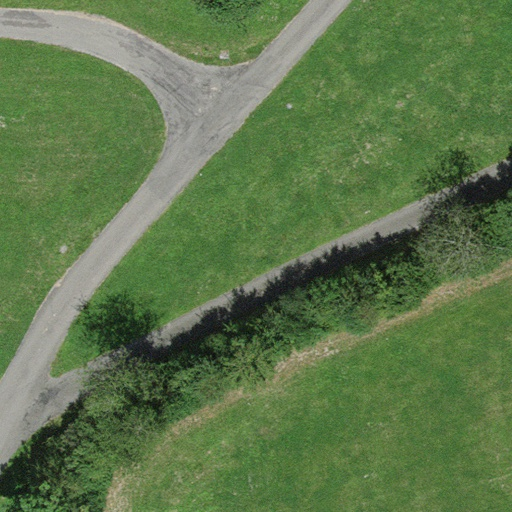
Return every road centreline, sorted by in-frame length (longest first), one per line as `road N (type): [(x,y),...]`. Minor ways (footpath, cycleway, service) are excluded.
road 1 (track): [(0,424),(283,274),(511,166)]
road 2 (residential): [(0,424),(44,313),(208,127)]
road 3 (residential): [(208,127),(163,74),(77,31),(0,25)]
road 4 (residential): [(208,127),(324,0)]
